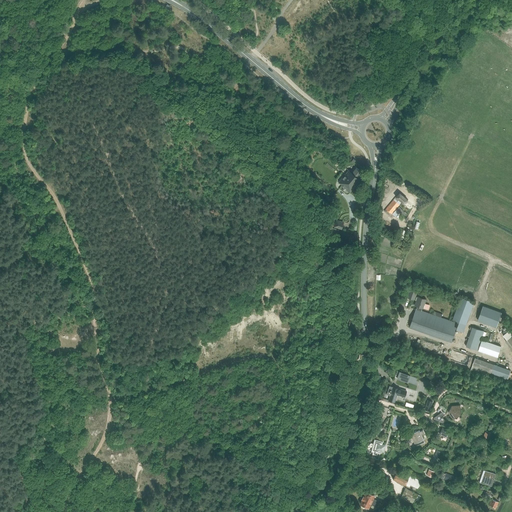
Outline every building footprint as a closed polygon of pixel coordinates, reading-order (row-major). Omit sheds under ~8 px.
[(488,29),(511,15),(511,13),(471,36),(436,91),(388,168),(387,170),(386,172),(385,174),(379,206),(380,206),(386,176),(387,172),(388,170),(472,37),(488,29)] [(349,171),(339,182),(342,185),(342,186),(350,193),(361,181),(358,179),(363,173),(356,167),(351,173),(349,171)] [(390,217),(392,214),(396,217),(399,213),(396,209),(401,203),(404,205),(408,200),(399,192),(395,197),(395,198),(383,211),(390,217)] [(407,214),(399,207),(397,209),(405,216),(407,214)] [(342,229),(344,222),(336,219),(334,227),(342,229)] [(407,231),(404,230),(401,229),(399,235),(398,240),(400,241),(403,242),(407,231)] [(452,321),(421,311),(422,308),(423,308),(428,309),(429,305),(425,304),(426,300),(418,297),(418,298),(415,297),(417,292),(409,290),(407,297),(417,301),(417,302),(416,301),(414,305),(417,306),(416,309),(409,327),(452,342),(456,329),(458,323),(452,321)] [(463,332),(474,302),(461,297),(452,321),(458,323),(456,329),(463,332)] [(483,306),(477,320),(496,327),(501,313),(483,306)] [(466,347),(478,350),(484,331),(473,327),(466,347)] [(478,351),(497,357),(501,346),(482,340),(478,351)] [(384,371),(390,375),(393,370),(387,366),(384,371)] [(400,372),(397,379),(408,383),(410,376),(400,372)] [(389,400),(391,401),(395,402),(397,395),(405,397),(406,394),(407,391),(399,389),(396,388),(393,387),(389,386),(386,395),(390,396),(389,400)] [(427,400),(424,410),(429,411),(432,402),(427,400)] [(459,405),(452,406),(449,412),(453,419),(456,417),(459,415),(460,412),(459,405)] [(445,421),(442,417),(441,418),(438,414),(434,417),(433,419),(443,424),(445,421)] [(373,433),(379,436),(383,428),(377,425),(373,433)] [(410,434),(414,443),(423,439),(421,435),(424,434),(423,430),(420,432),(419,430),(410,434)] [(440,441),(449,444),(451,438),(449,437),(449,435),(445,434),(444,435),(443,434),(440,441)] [(495,442),(504,447),(507,442),(498,437),(495,442)] [(371,452),(372,452),(372,454),(377,456),(378,454),(380,454),(380,452),(384,453),(386,445),(383,444),(383,441),(374,439),(373,443),(371,443),(370,443),(370,444),(369,444),(369,445),(369,446),(370,446),(370,447),(371,447),(372,447),(371,452)] [(434,456),(442,459),(445,453),(437,450),(434,456)] [(426,475),(433,477),(435,472),(428,469),(426,475)] [(397,470),(396,472),(396,473),(393,479),(405,485),(409,487),(410,485),(417,489),(423,482),(410,475),(409,476),(397,470)] [(483,470),(479,482),(481,482),(492,486),(496,474),(485,470),(483,470)] [(439,471),(437,477),(443,479),(454,483),(456,477),(446,473),(445,474),(439,471)] [(416,500),(418,501),(421,496),(418,495),(418,494),(405,488),(402,494),(401,498),(413,504),(415,500),(416,500)] [(380,502),(376,500),(373,499),(375,495),(366,491),(364,496),(363,496),(362,499),(360,504),(361,505),(364,507),(365,507),(368,508),(370,504),(377,507),(380,502)] [(489,505),(492,507),(492,508),(495,509),(498,502),(492,499),(489,505)]
